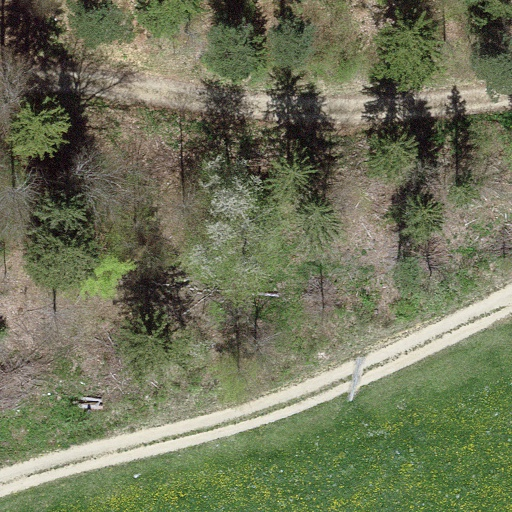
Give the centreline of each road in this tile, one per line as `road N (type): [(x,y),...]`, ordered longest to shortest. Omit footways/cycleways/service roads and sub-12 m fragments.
road 1 (track): [(511,292),(376,368),(231,425),(0,483)]
road 2 (track): [(511,90),(329,111),(0,81)]
